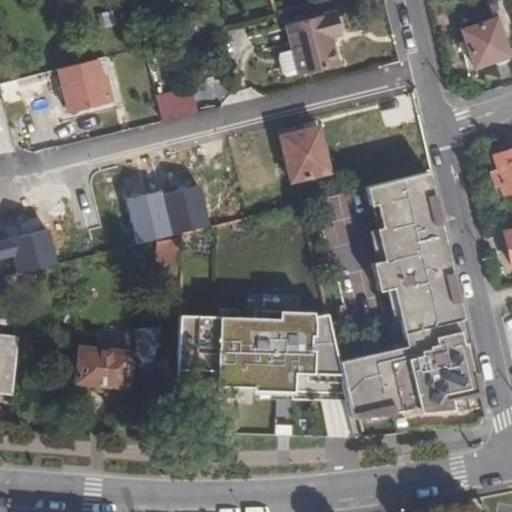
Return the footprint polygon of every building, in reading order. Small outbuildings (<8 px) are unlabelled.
[(497,12),(495,6),(488,10),(491,15),(497,12)] [(338,15),(289,27),(294,51),(282,55),(280,60),(284,75),(288,79),(300,76),(301,77),(340,68),(333,39),(343,36),(338,15)] [(508,57),(496,22),(462,33),(466,44),(459,47),(464,57),(470,56),(475,69),(508,57)] [(107,78),(101,79),(97,62),(57,71),(67,115),(113,104),(107,78)] [(156,96),(162,120),(197,111),(190,87),(156,96)] [(280,137),(291,184),(330,175),(320,128),(280,137)] [(511,194),(511,153),(496,159),(499,174),(492,176),(496,189),(503,186),(507,196),(511,194)] [(433,190),(430,174),(414,178),(387,184),(367,189),(372,207),(377,205),(383,229),(439,216),(437,207),(433,190)] [(199,185),(166,193),(176,232),(208,224),(199,185)] [(124,201),(135,244),(171,234),(159,192),(124,201)] [(214,209),(219,225),(247,218),(243,202),(214,209)] [(472,364),(453,275),(435,279),(432,266),(449,262),(439,216),(383,229),(377,230),(384,260),(373,262),(381,290),(392,287),(406,345),(338,362),(347,398),(349,406),(351,415),(385,408),(387,415),(416,409),(417,414),(451,412),(449,400),(479,393),(473,369),(472,364)] [(56,262),(48,229),(0,241),(0,251),(2,259),(18,255),(22,271),(56,262)] [(511,232),(503,235),(511,266),(511,232)] [(160,242),(158,270),(179,270),(180,237),(160,242)] [(450,265),(449,262),(432,266),(435,279),(453,275),(451,269),(450,265)] [(6,278),(11,299),(34,294),(36,270),(6,278)] [(274,387),(276,312),(255,311),(254,319),(179,317),(178,366),(211,367),(211,385),(274,387)] [(312,313),(276,312),(274,387),(290,388),(291,395),(334,397),(347,398),(338,362),(327,314),(313,317),(312,313)] [(131,357),(130,371),(139,372),(140,383),(165,380),(163,361),(166,360),(167,331),(159,331),(159,329),(134,332),(137,357),(131,357)] [(80,347),(77,383),(129,389),(130,371),(131,357),(132,353),(80,347)]
